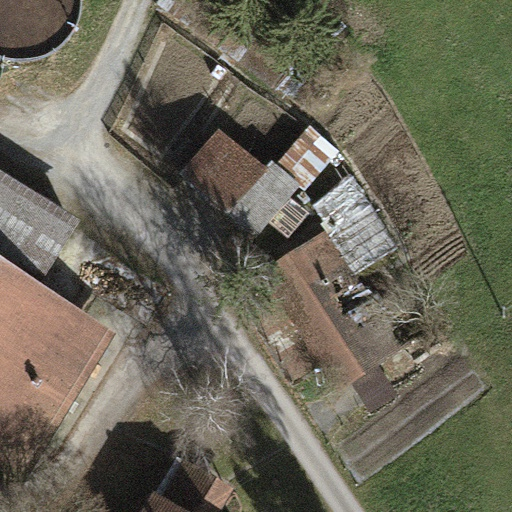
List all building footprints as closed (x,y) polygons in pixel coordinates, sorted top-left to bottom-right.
[(14,0),(16,17),(41,16),(43,42),(78,39),(75,0),(14,0)] [(220,136),(185,178),(256,239),(299,188),(271,164),(263,172),(220,136)] [(355,178),(315,202),(359,276),(399,251),(355,178)] [(0,181),(0,465),(16,476),(52,418),(61,424),(78,396),(49,378),(84,321),(33,290),(73,225),(0,181)] [(326,235),(265,274),(340,389),(428,331),(411,304),(384,322),(326,235)] [(199,511),(217,484),(188,465),(161,508),(159,507),(155,511),(199,511)]
